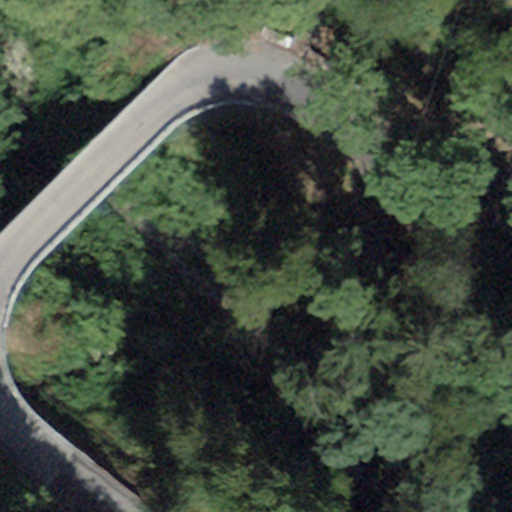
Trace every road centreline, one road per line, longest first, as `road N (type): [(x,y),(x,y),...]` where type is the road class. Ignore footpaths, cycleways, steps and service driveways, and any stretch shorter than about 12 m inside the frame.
road 1 (unclassified): [(0,266),(176,90),(215,70),(291,85),(414,165),(511,186)]
road 2 (unclassified): [(109,511),(0,422)]
